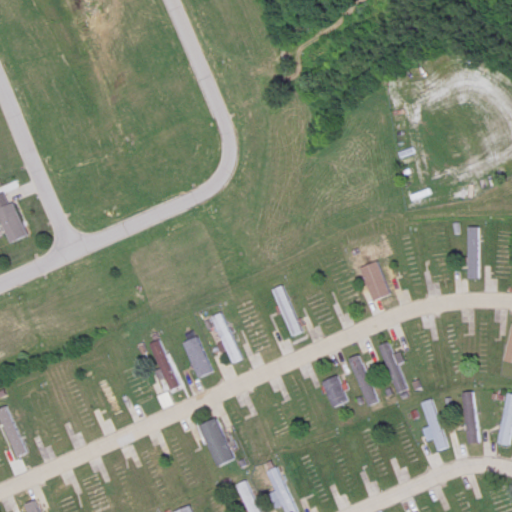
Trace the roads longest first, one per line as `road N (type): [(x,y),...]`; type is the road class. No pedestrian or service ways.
road 1 (residential): [(0,488),(381,321),(438,303),(511,302)]
road 2 (residential): [(166,0),(225,131),(227,157),(215,185),(191,201),(71,252)]
road 3 (residential): [(0,89),(71,252)]
road 4 (residential): [(355,511),(458,471),(511,472)]
